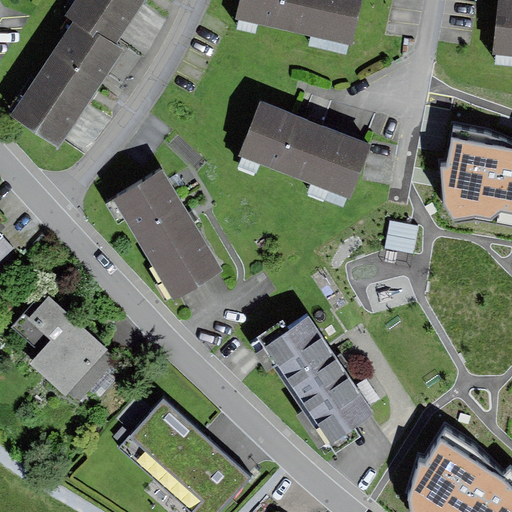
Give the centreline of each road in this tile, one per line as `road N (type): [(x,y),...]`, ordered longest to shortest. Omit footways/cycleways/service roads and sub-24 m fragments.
road 1 (residential): [(360,511),(170,342),(48,211)]
road 2 (residential): [(193,0),(163,70),(48,211)]
